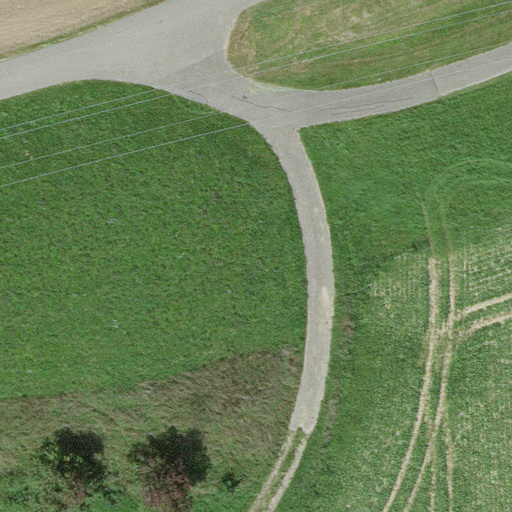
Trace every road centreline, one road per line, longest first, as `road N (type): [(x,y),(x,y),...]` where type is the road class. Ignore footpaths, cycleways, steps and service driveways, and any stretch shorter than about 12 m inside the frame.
road 1 (track): [(264,105),(304,157),(324,241),(330,343),(309,436),(271,511)]
road 2 (track): [(168,37),(189,65),(264,105),(329,108),(430,87),(511,56)]
road 3 (unclassified): [(0,85),(168,37),(239,0)]
